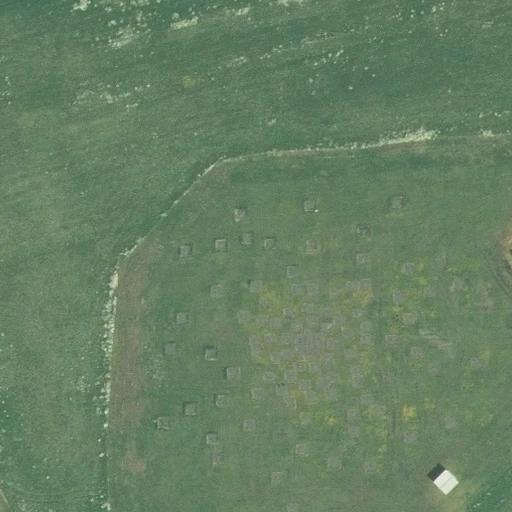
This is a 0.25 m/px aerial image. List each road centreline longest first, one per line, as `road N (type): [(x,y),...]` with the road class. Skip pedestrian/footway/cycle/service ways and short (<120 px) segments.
road 1 (track): [(137,511),(153,263),(182,223),(235,196),(511,165)]
road 2 (track): [(163,245),(0,106)]
